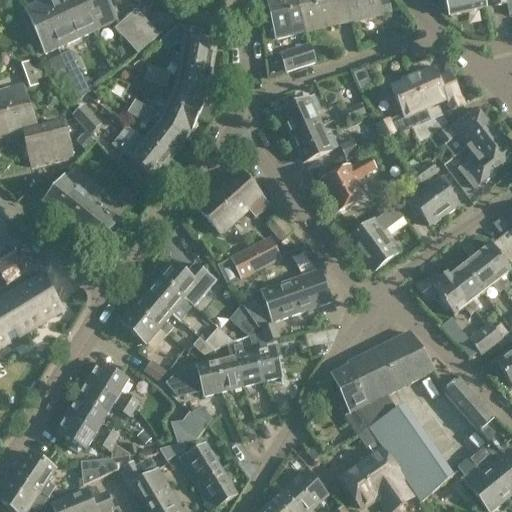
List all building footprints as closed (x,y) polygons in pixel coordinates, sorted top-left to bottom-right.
[(116,22),(106,0),(133,0),(140,4),(142,0),(45,0),(25,9),(45,55),(116,22)] [(144,20),(155,0),(142,0),(140,4),(136,11),(144,20)] [(266,0),(275,40),(307,33),(298,0),(266,0)] [(344,0),(298,0),(307,33),(350,23),(344,0)] [(377,0),(344,0),(350,23),(382,16),(381,16),(392,13),(388,1),(378,3),(377,0)] [(445,0),(449,18),(485,9),(482,0),(445,0)] [(156,34),(144,20),(136,11),(115,30),(138,55),(162,34),(159,31),(156,34)] [(202,32),(177,27),(176,37),(175,37),(171,33),(160,43),(168,51),(176,44),(183,45),(180,63),(212,68),(214,56),(212,52),(213,44),(201,42),(202,32)] [(315,64),(309,46),(280,55),(286,73),(315,64)] [(75,63),(70,52),(59,57),(69,77),(80,99),(92,90),(86,78),(82,80),(74,63),(75,63)] [(52,73),(57,83),(69,77),(59,57),(48,62),(52,73)] [(38,86),(36,81),(29,62),(21,65),(29,89),(38,86)] [(206,83),(210,81),(212,68),(180,63),(176,84),(205,93),(206,83)] [(143,81),(154,85),(158,71),(148,68),(143,81)] [(441,117),(436,105),(446,101),(451,111),(462,106),(450,79),(446,81),(444,76),(437,79),(433,69),(411,79),(430,122),(441,117)] [(367,78),(364,70),(353,75),(357,83),(367,78)] [(169,75),(158,71),(154,85),(165,88),(169,75)] [(409,132),(412,131),(430,122),(411,79),(390,88),(409,132)] [(204,104),(200,102),(205,93),(176,84),(167,104),(198,118),(204,104)] [(22,134),(38,130),(23,86),(0,92),(0,139),(17,135),(22,134)] [(309,100),(279,113),(291,139),(320,125),(315,115),(320,113),(313,98),(309,100)] [(126,113),(136,119),(144,107),(134,101),(126,113)] [(188,131),(191,132),(198,118),(167,104),(158,124),(183,139),(188,131)] [(361,106),(346,112),(350,122),(365,115),(361,106)] [(100,125),(83,107),(74,115),(91,134),(100,125)] [(154,113),(144,107),(136,119),(146,125),(154,113)] [(444,147),(457,137),(465,148),(490,129),(489,127),(489,124),(485,119),(482,118),(475,110),(451,130),(447,134),(444,131),(436,137),(444,147)] [(445,126),(441,117),(430,122),(412,131),(419,146),(445,126)] [(384,141),(396,135),(389,121),(377,127),(384,141)] [(72,157),(64,123),(38,130),(22,134),(31,168),(72,157)] [(178,151),(177,147),(183,139),(158,124),(145,141),(170,161),(178,151)] [(330,135),(325,137),(320,125),(291,139),(302,165),(332,151),(336,149),(330,135)] [(511,149),(506,142),(499,141),(490,129),(465,148),(471,156),(456,168),(460,173),(455,177),(461,186),(467,181),(474,190),(511,159),(511,149)] [(119,138),(112,146),(153,178),(158,172),(162,171),(170,161),(145,141),(136,134),(128,145),(119,138)] [(416,159),(408,165),(414,174),(421,169),(422,168),(416,159)] [(375,171),(369,160),(350,170),(349,169),(318,186),(335,216),(365,198),(356,181),(375,171)] [(422,168),(421,169),(428,179),(436,172),(429,163),(422,168)] [(414,174),(413,175),(420,184),(428,179),(421,169),(414,174)] [(255,218),(269,206),(240,172),(196,210),(219,236),(248,210),(255,218)] [(42,206),(96,250),(119,222),(79,189),(86,181),(76,173),(69,181),(65,178),(42,206)] [(433,187),(432,186),(425,191),(443,216),(446,214),(449,215),(454,211),(455,208),(458,205),(449,193),(452,190),(444,179),(433,187)] [(440,221),(440,218),(443,216),(425,191),(417,197),(418,198),(407,206),(416,217),(419,215),(428,227),(431,225),(435,225),(440,221)] [(348,242),(369,271),(375,271),(384,265),(398,255),(383,234),(403,219),(394,207),(348,242)] [(511,229),(491,246),(508,267),(511,263),(511,229)] [(271,241),(218,269),(228,287),(281,260),(271,241)] [(511,290),(511,287),(504,277),(511,272),(508,267),(491,246),(477,257),(503,291),(506,295),(511,290)] [(483,294),(493,286),(499,294),(503,291),(477,257),(462,268),(483,294)] [(0,297),(2,300),(26,281),(11,262),(0,271),(0,297)] [(188,277),(172,263),(159,278),(192,307),(194,308),(216,282),(195,265),(194,266),(196,267),(188,277)] [(449,279),(448,279),(469,305),(468,305),(474,313),(478,310),(472,302),(483,294),(462,268),(449,279)] [(331,304),(320,273),(261,293),(272,324),(331,304)] [(468,305),(469,305),(448,279),(449,279),(446,275),(439,280),(435,275),(416,289),(427,303),(438,295),(441,299),(437,302),(445,311),(448,309),(454,316),(464,309),(470,316),(474,313),(468,305)] [(41,277),(0,301),(0,349),(62,313),(41,277)] [(146,293),(172,316),(179,322),(192,307),(159,278),(146,293)] [(146,293),(133,309),(165,336),(172,328),(166,323),(172,316),(146,293)] [(133,309),(120,324),(146,346),(147,345),(159,331),(133,309)] [(249,320),(240,330),(248,337),(256,328),(249,320)] [(500,324),(493,330),(501,339),(507,334),(500,324)] [(472,339),(468,342),(469,342),(480,356),(501,339),(493,330),(490,325),(486,328),(483,331),(472,339)] [(202,343),(212,351),(231,342),(215,328),(202,343)] [(276,341),(272,330),(263,333),(267,344),(276,341)] [(348,368),(347,368),(366,407),(391,395),(434,373),(408,334),(347,365),(348,368)] [(212,351),(202,343),(197,339),(191,346),(201,356),(212,351)] [(241,347),(233,349),(235,357),(243,388),(262,383),(254,353),(243,355),(241,347)] [(262,383),(281,379),(273,348),(254,353),(262,383)] [(229,359),(216,362),(224,393),(243,388),(235,357),(233,349),(227,350),(229,359)] [(511,351),(496,362),(511,385),(511,351)] [(216,362),(197,367),(204,398),(224,393),(216,362)] [(97,364),(87,381),(117,400),(123,404),(128,396),(122,392),(128,382),(97,364)] [(347,368),(331,376),(349,414),(345,418),(354,433),(356,437),(357,437),(368,430),(365,426),(366,426),(357,411),(366,407),(347,368)] [(87,381),(76,399),(106,417),(114,405),(120,409),(123,404),(117,400),(87,381)] [(491,458),(494,456),(501,450),(511,441),(459,381),(444,395),(480,437),(488,445),(483,449),(489,456),(491,458)] [(391,395),(366,407),(357,411),(366,426),(365,426),(368,430),(376,442),(420,505),(453,476),(404,405),(400,407),(391,395)] [(128,396),(123,404),(134,411),(139,403),(128,396)] [(76,399),(66,416),(96,434),(102,438),(105,433),(99,430),(106,417),(76,399)] [(120,409),(118,411),(130,418),(134,411),(123,404),(120,409)] [(178,445),(183,444),(196,441),(207,426),(192,415),(189,413),(182,423),(171,424),(178,445)] [(66,416),(56,433),(66,439),(64,445),(78,453),(82,449),(86,451),(91,442),(98,446),(102,438),(96,434),(66,416)] [(368,430),(357,437),(365,449),(376,442),(368,430)] [(105,433),(102,438),(113,445),(118,437),(107,431),(105,433)] [(102,438),(98,446),(109,453),(113,445),(102,438)] [(183,444),(178,445),(170,447),(176,456),(187,450),(183,444)] [(135,445),(128,446),(131,456),(137,454),(135,445)] [(316,445),(306,453),(313,461),(323,454),(316,445)] [(220,470),(205,446),(179,462),(195,488),(205,482),(204,480),(220,470)] [(110,455),(109,460),(111,460),(128,458),(128,456),(114,447),(110,455)] [(166,462),(176,456),(170,447),(160,451),(166,462)] [(491,458),(489,456),(483,449),(474,457),(470,460),(476,467),(483,475),(498,461),(494,456),(491,458)] [(494,456),(498,461),(511,477),(511,452),(511,451),(509,453),(506,450),(503,452),(501,450),(494,456)] [(361,510),(378,498),(388,511),(392,511),(411,499),(400,483),(402,481),(381,452),(340,480),(361,510)] [(28,454),(17,471),(28,478),(25,483),(41,493),(49,498),(55,488),(47,484),(55,471),(28,454)] [(111,460),(109,460),(79,463),(81,488),(116,472),(111,460)] [(483,475),(476,467),(470,460),(458,470),(465,478),(462,481),(487,511),(492,511),(505,501),(483,475)] [(511,495),(511,477),(498,461),(483,475),(505,501),(511,495)] [(158,471),(142,480),(133,463),(123,469),(133,486),(132,486),(143,504),(169,490),(158,471)] [(195,488),(209,511),(211,511),(237,497),(220,470),(204,480),(205,482),(195,488)] [(17,471),(0,496),(0,503),(13,511),(28,511),(32,506),(40,511),(49,498),(41,493),(25,483),(28,478),(17,471)] [(296,511),(311,511),(328,497),(305,472),(280,494),(296,511)] [(54,511),(112,511),(113,511),(106,494),(99,496),(95,488),(86,492),(86,491),(51,506),(54,511)] [(143,504),(147,511),(182,511),(169,490),(143,504)] [(296,511),(280,494),(260,511),(296,511)]
